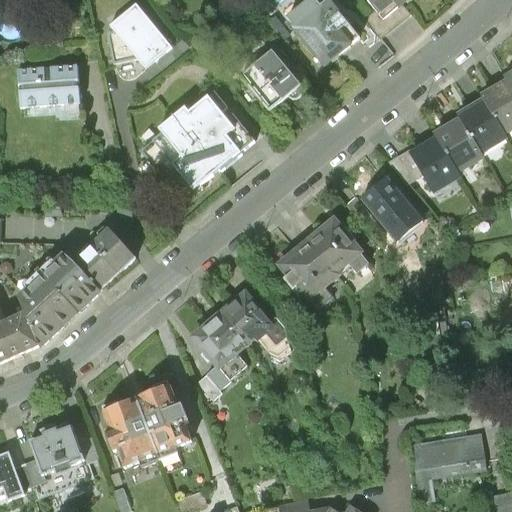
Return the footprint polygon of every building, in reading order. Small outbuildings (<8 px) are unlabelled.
[(362,0),(382,23),(409,0),(362,0)] [(311,2),(285,22),(324,71),(358,44),(328,4),(318,12),(311,2)] [(173,49),(140,6),(112,28),(115,33),(110,37),(116,65),(139,60),(148,70),(173,49)] [(300,89),(271,54),(240,80),(269,115),(300,89)] [(78,106),(76,70),(18,73),(21,110),(78,106)] [(481,96),(484,101),(505,136),(511,131),(511,88),(508,81),(481,96)] [(208,95),(137,154),(180,205),(251,146),(208,95)] [(458,116),(461,121),(481,155),(507,140),(505,136),(484,101),(458,116)] [(435,136),(437,139),(459,176),(484,161),(481,155),(461,121),(435,136)] [(461,180),(459,176),(437,139),(411,154),(425,178),(435,195),(461,180)] [(411,154),(392,165),(406,189),(425,178),(411,154)] [(384,182),(360,203),(396,246),(420,225),(384,182)] [(335,221),(307,244),(336,280),(365,257),(335,221)] [(107,232),(70,267),(99,297),(136,263),(107,232)] [(307,303),(336,280),(307,244),(278,267),(307,303)] [(25,318),(39,349),(39,352),(99,297),(70,267),(63,259),(18,301),(25,318)] [(247,294),(219,317),(245,349),(257,340),(274,326),(247,294)] [(236,357),(245,349),(219,317),(190,340),(217,372),(236,357)] [(0,366),(39,349),(25,318),(0,328),(0,366)] [(278,323),(274,326),(257,340),(270,357),(278,359),(290,349),(285,331),(278,323)] [(247,369),(236,357),(217,372),(209,379),(219,392),(247,369)] [(219,392),(209,379),(199,387),(213,403),(223,396),(219,392)] [(168,389),(135,402),(157,457),(190,444),(183,426),(186,424),(179,406),(175,407),(168,389)] [(125,470),(157,457),(135,402),(103,415),(111,435),(105,437),(113,456),(118,454),(125,470)] [(86,424),(71,429),(83,463),(86,469),(101,464),(86,424)] [(31,444),(38,463),(43,478),(83,463),(71,429),(31,444)] [(482,437),(411,448),(420,505),(436,502),(433,480),(487,472),(482,437)] [(8,457),(0,460),(0,492),(1,492),(5,504),(23,498),(21,494),(13,472),(8,457)] [(38,463),(13,472),(21,494),(46,485),(43,478),(38,463)] [(144,511),(145,511),(134,484),(113,492),(120,511),(144,511)] [(203,511),(207,511),(201,495),(178,503),(181,511),(203,511)] [(511,511),(511,495),(490,500),(492,511),(511,511)] [(347,511),(331,511),(329,510),(320,511),(308,511),(307,502),(280,508),(280,511),(356,511),(350,508),(347,511)]
